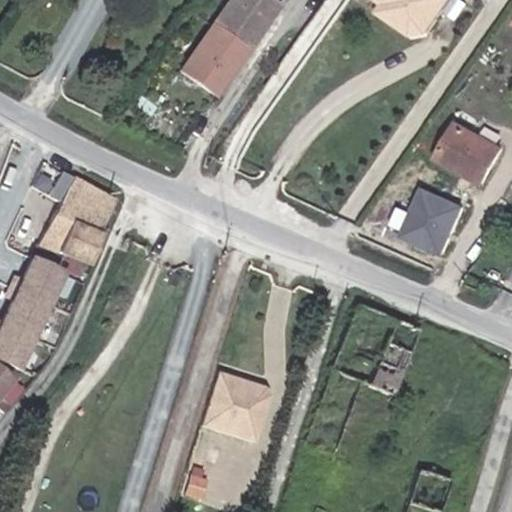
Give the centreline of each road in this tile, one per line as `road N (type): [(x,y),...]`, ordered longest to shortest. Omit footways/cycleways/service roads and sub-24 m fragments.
road 1 (residential): [(511,337),(186,200),(0,101)]
road 2 (unknown): [(228,217),(128,511)]
road 3 (unknown): [(324,258),(300,395),(268,511)]
